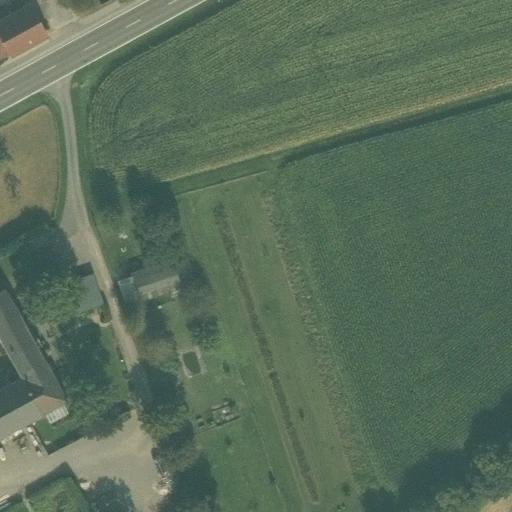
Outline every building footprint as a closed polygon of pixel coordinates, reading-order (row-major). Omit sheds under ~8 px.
[(0,36),(10,54),(45,35),(29,6),(24,9),(20,1),(0,11),(0,20),(1,21),(0,21),(0,36)] [(0,59),(10,54),(0,36),(0,59)] [(140,299),(179,285),(178,284),(172,265),(170,260),(131,275),(132,276),(140,298),(140,299)] [(185,260),(172,265),(178,284),(192,279),(185,260)] [(92,273),(66,283),(77,313),(103,304),(92,273)] [(117,281),(126,303),(140,298),(132,276),(117,281)] [(0,307),(10,302),(2,288),(0,289),(0,307)] [(0,333),(21,322),(10,302),(0,307),(0,333)] [(65,400),(21,322),(0,333),(0,339),(21,377),(42,413),(60,403),(65,400)] [(0,388),(0,435),(27,421),(42,413),(21,377),(11,383),(0,388)] [(60,403),(42,413),(48,422),(65,412),(60,403)]
